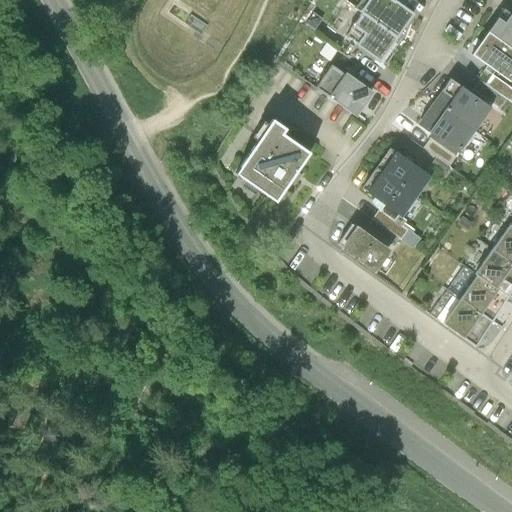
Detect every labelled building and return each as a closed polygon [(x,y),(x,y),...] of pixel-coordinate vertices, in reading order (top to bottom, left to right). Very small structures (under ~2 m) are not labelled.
[(395,38),(412,14),(391,0),(359,0),(354,8),(361,14),(395,38)] [(511,12),(504,8),(487,33),(511,50),(511,12)] [(345,36),(379,60),(395,38),(361,14),(345,36)] [(511,50),(487,33),(471,55),(509,82),(511,78),(511,50)] [(314,87),(353,115),(369,93),(330,66),(314,87)] [(491,109),(450,80),(434,102),(474,131),(491,109)] [(434,102),(417,125),(458,154),(474,131),(434,102)] [(234,174),(274,202),(309,153),(282,134),(285,129),(271,120),(234,174)] [(390,149),(376,169),(413,197),(428,176),(390,149)] [(399,216),(413,197),(376,169),(361,189),(399,216)] [(351,225),(337,245),(372,270),(387,250),(351,225)] [(511,264),(511,227),(508,225),(491,249),(511,264)] [(507,297),(511,289),(511,264),(491,249),(473,274),(475,275),(507,297)] [(491,321),(507,297),(475,275),(458,299),(491,321)] [(442,324),(475,346),(491,321),(458,299),(442,324)]
